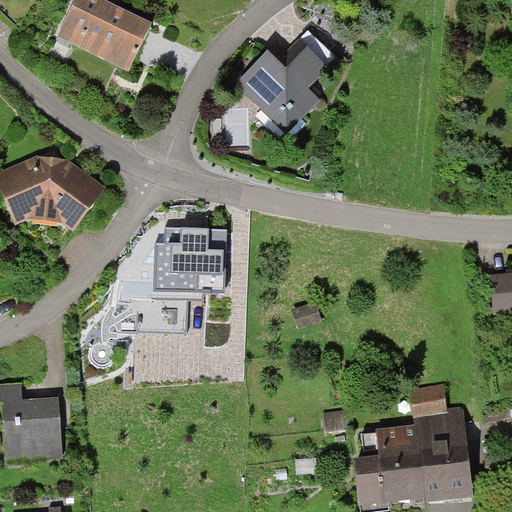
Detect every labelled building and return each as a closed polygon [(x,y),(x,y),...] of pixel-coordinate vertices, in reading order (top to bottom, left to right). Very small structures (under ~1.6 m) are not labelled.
[(128,71),(152,22),(107,0),(75,0),(57,36),(128,71)] [(309,30),(300,39),(307,46),(327,65),(335,56),(309,30)] [(299,37),(277,59),(285,67),(307,46),(300,39),(299,37)] [(277,59),(268,50),(236,82),(287,133),(321,99),(308,86),(328,66),(327,65),(307,46),(285,67),(277,59)] [(37,155),(0,170),(0,189),(15,225),(28,219),(62,223),(73,232),(106,188),(67,158),(37,155)] [(225,294),(227,229),(165,226),(164,242),(155,242),(152,299),(204,301),(204,294),(225,294)] [(494,314),(511,312),(511,271),(490,274),(494,314)] [(316,302),(291,310),(298,330),(322,322),(316,302)] [(23,399),(22,382),(0,383),(0,402),(2,402),(2,401),(23,399)] [(448,412),(447,408),(445,384),(411,388),(414,418),(414,416),(448,412)] [(63,457),(59,397),(23,399),(2,401),(2,402),(6,461),(63,457)] [(448,412),(414,416),(415,424),(424,498),(425,503),(474,497),(463,406),(447,408),(448,412)] [(345,410),(322,413),(325,433),(348,430),(345,410)] [(424,498),(415,424),(376,428),(379,455),(353,458),(358,506),(361,506),(388,503),(424,498)] [(374,511),(389,510),(388,503),(361,506),(361,511),(374,511)]
